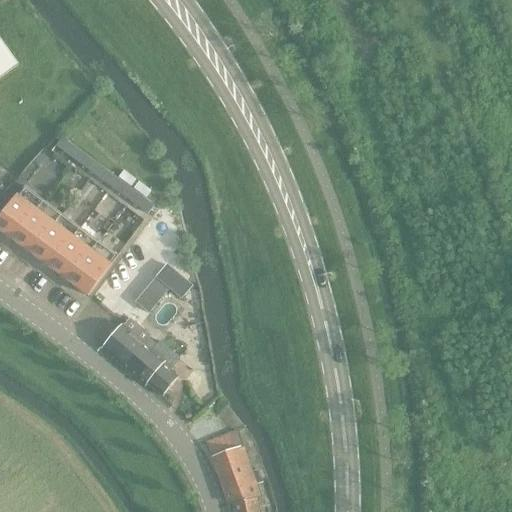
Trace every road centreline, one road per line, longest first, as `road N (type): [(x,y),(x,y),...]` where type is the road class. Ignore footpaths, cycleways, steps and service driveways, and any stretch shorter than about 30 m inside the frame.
road 1 (secondary): [(351,511),(329,322),(292,203),(240,93),(172,0)]
road 2 (unknown): [(342,0),(408,177),(458,350),(474,446)]
road 3 (unclassified): [(215,511),(201,475),(152,412),(0,292)]
road 4 (unknown): [(511,248),(429,0)]
